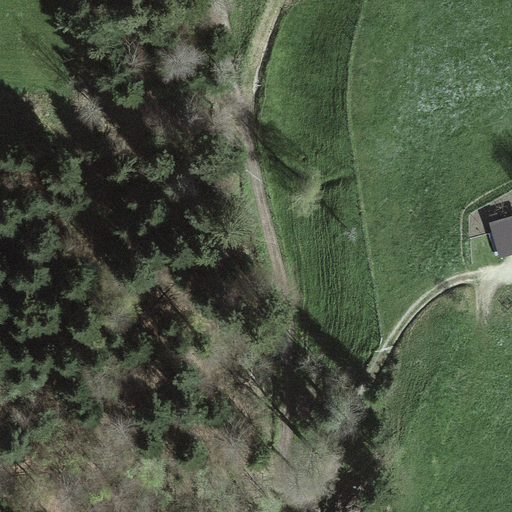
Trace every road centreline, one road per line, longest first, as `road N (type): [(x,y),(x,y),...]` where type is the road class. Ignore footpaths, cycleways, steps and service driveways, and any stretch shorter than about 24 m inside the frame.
road 1 (track): [(511,276),(456,279),(420,304),(367,389),(333,476),(315,491),(300,489),(290,468),(277,261),(214,0)]
road 2 (track): [(151,511),(170,415),(166,391),(143,323),(103,258),(63,107)]
